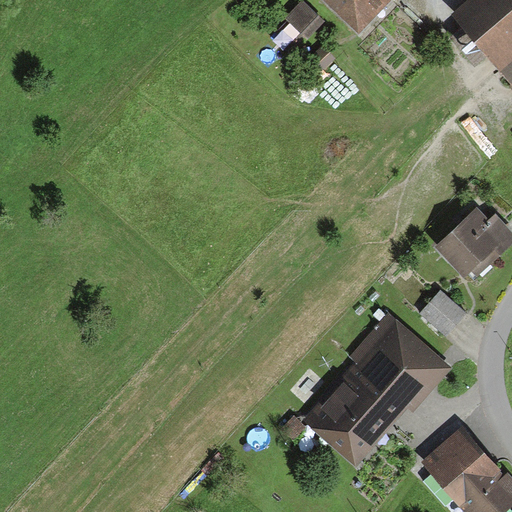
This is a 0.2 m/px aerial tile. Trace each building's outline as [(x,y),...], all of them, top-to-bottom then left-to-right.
[(306,0),(305,0),(289,18),(311,37),(327,19),(306,0)] [(326,0),(354,28),(382,0),(326,0)] [(511,0),(487,0),(460,25),(511,82),(511,0)] [(473,209),(436,241),(462,271),(480,255),(484,260),(503,244),(473,209)] [(416,309),(444,337),(467,314),(440,286),(416,309)] [(308,413),(352,453),(436,360),(385,315),(349,356),(368,373),(357,386),(343,373),(308,413)] [(503,479),(469,438),(431,470),(466,511),(489,511),(511,493),(511,478),(508,475),(503,479)]
